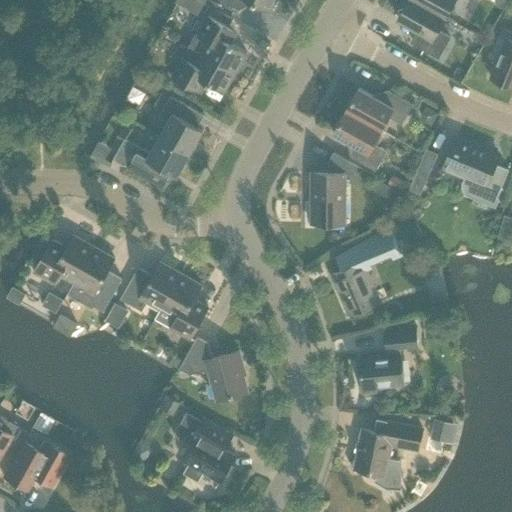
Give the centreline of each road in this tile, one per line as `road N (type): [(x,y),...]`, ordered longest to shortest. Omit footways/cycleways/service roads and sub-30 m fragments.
road 1 (residential): [(264,511),(298,438),(295,349),(241,220)]
road 2 (residential): [(241,220),(167,227),(74,188),(0,186)]
road 3 (residential): [(241,220),(248,167),(327,27)]
road 4 (residential): [(327,27),(472,112),(511,124)]
